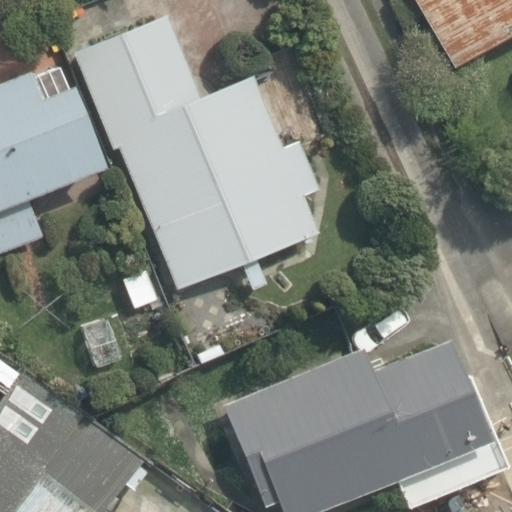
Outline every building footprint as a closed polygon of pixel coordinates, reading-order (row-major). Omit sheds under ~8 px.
[(511,16),(511,0),(400,0),(438,61),(511,16)] [(161,8),(57,45),(94,147),(105,143),(157,288),(299,237),(283,195),(317,183),(279,78),(246,90),(237,65),(188,83),(161,8)] [(0,246),(39,231),(19,182),(74,160),(28,43),(0,54),(0,246)] [(345,346),(212,396),(255,511),(271,511),(375,473),(385,500),(488,461),(452,365),(437,371),(421,330),(349,357),(345,346)] [(86,511),(139,445),(28,358),(0,393),(0,511),(86,511)]
